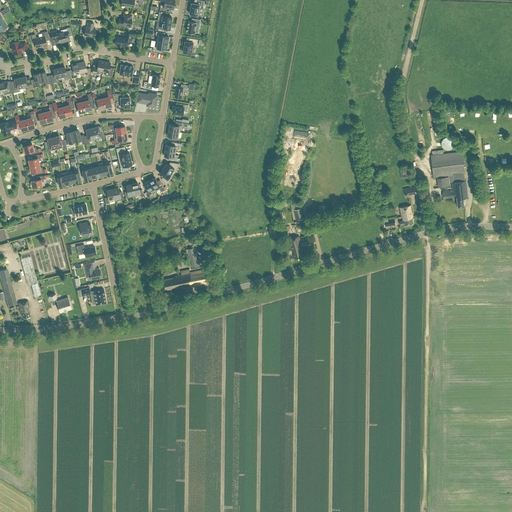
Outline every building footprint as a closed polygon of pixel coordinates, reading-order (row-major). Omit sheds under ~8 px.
[(192,2),(190,12),(200,14),(201,7),(205,8),(206,1),(200,0),(199,0),(198,3),(192,2)] [(173,9),(174,3),(164,1),(163,5),(160,4),(159,10),(165,11),(166,8),(173,9)] [(159,11),(157,20),(170,23),(171,22),(172,18),(171,18),(171,17),(166,16),(165,15),(165,12),(159,11)] [(123,25),(130,26),(131,19),(131,18),(131,14),(124,13),(122,19),(119,19),(118,24),(123,25)] [(201,19),(192,18),(192,21),(189,20),(187,31),(195,33),(196,26),(199,27),(201,19)] [(155,30),(164,31),(164,28),(166,28),(169,29),(170,23),(157,20),(155,30)] [(93,27),(94,23),(88,22),(87,27),(85,27),(84,35),(94,37),(96,29),(92,28),(93,27)] [(67,30),(61,32),(63,42),(66,41),(70,40),(69,36),(69,35),(72,34),(70,27),(66,28),(67,30)] [(63,42),(61,32),(58,33),(57,30),(50,32),(52,39),(55,38),(56,39),(57,43),(61,42),(61,43),(63,42)] [(42,36),(39,37),(41,47),(47,45),(46,40),(49,39),(47,31),(41,32),(42,36)] [(156,34),(155,40),(167,42),(167,41),(168,42),(169,37),(168,37),(168,36),(163,35),(164,32),(156,31),(155,34),(156,34)] [(130,41),(132,33),(126,32),(125,37),(123,37),(116,36),(114,44),(118,45),(118,46),(121,46),(121,45),(126,46),(127,45),(128,45),(128,43),(127,43),(127,41),(130,41)] [(41,47),(39,37),(36,38),(35,34),(29,35),(31,44),(35,43),(36,48),(41,47)] [(185,40),(183,52),(186,52),(186,53),(189,53),(192,53),(193,45),(197,46),(198,39),(189,37),(189,41),(185,40)] [(167,42),(155,40),(154,46),(153,46),(152,50),(160,51),(161,48),(166,49),(166,48),(167,48),(168,43),(167,43),(167,42)] [(19,41),(11,43),(12,47),(11,47),(10,48),(11,50),(12,50),(13,54),(21,52),(21,50),(27,48),(25,41),(19,43),(19,41)] [(99,70),(102,71),(104,61),(98,60),(97,65),(93,64),(92,73),(99,74),(99,70)] [(84,61),(78,63),(80,73),(85,72),(86,75),(90,74),(90,67),(86,68),(84,61)] [(104,61),(102,71),(105,72),(105,75),(108,75),(112,76),(113,69),(113,68),(109,68),(110,62),(104,61)] [(73,69),(69,70),(71,78),(75,77),(77,77),(76,74),(80,73),(78,63),(71,64),(73,69)] [(119,74),(131,76),(133,66),(120,64),(119,74)] [(64,66),(58,67),(61,78),(64,77),(64,79),(71,78),(69,70),(65,71),(64,66)] [(54,74),(50,75),(52,83),(59,81),(58,78),(61,78),(58,67),(53,69),(54,74)] [(45,71),(39,72),(42,82),(44,82),(45,84),(52,83),(50,75),(46,76),(45,71)] [(34,78),(31,79),(32,87),(39,86),(39,83),(42,82),(39,72),(33,74),(34,78)] [(141,87),(143,87),(151,89),(152,86),(158,87),(160,76),(152,74),(151,82),(144,81),(142,81),(141,87)] [(20,77),(22,87),(25,86),(26,89),(33,88),(32,87),(31,79),(30,79),(30,76),(26,77),(25,76),(20,77)] [(11,85),(13,92),(13,93),(20,91),(19,88),(22,87),(20,77),(14,78),(15,84),(11,85)] [(0,82),(3,92),(3,94),(9,92),(10,93),(13,92),(11,85),(9,85),(8,85),(7,81),(3,82),(3,81),(0,82)] [(176,86),(175,96),(182,97),(183,87),(187,88),(188,85),(181,84),(181,87),(176,86)] [(104,104),(105,107),(111,105),(110,101),(113,100),(112,98),(110,90),(107,91),(108,96),(105,97),(104,95),(102,95),(104,104)] [(116,99),(116,100),(120,100),(120,104),(120,106),(124,106),(124,107),(125,107),(125,108),(128,108),(128,107),(129,107),(129,96),(120,97),(120,93),(116,93),(112,93),(113,99),(116,99)] [(139,93),(137,101),(147,103),(147,105),(155,107),(155,106),(156,105),(156,104),(156,103),(156,102),(157,94),(149,93),(148,94),(139,93)] [(104,104),(102,95),(100,96),(100,98),(96,99),(96,96),(95,94),(92,95),(92,97),(93,97),(94,103),(97,103),(99,109),(105,107),(104,104)] [(82,99),(85,110),(91,109),(90,103),(92,102),(93,102),(91,95),(87,96),(88,97),(84,98),(82,99)] [(75,109),(78,109),(79,112),(85,110),(82,99),(80,99),(80,102),(77,102),(75,97),(72,98),(75,109)] [(63,104),(66,116),(72,114),(71,109),(74,108),(72,100),(71,98),(68,99),(68,101),(69,105),(66,106),(65,103),(63,104)] [(53,106),(55,114),(56,115),(59,114),(60,117),(66,116),(63,104),(57,105),(56,102),(52,103),(53,106)] [(188,105),(181,103),(180,106),(172,105),(172,109),(172,112),(183,114),(184,109),(187,110),(188,105)] [(46,109),(44,109),(47,121),(53,119),(51,114),(54,113),(52,106),(52,104),(49,105),(49,107),(50,110),(46,111),(46,109)] [(34,111),(34,113),(36,119),(39,118),(41,123),(47,121),(44,109),(41,110),(42,112),(38,113),(37,110),(34,111)] [(27,116),(25,116),(28,128),(34,127),(32,121),(36,120),(36,119),(34,113),(33,113),(30,114),(31,117),(27,118),(27,116)] [(18,129),(21,128),(22,130),(28,128),(25,116),(22,117),(23,119),(20,120),(18,114),(14,115),(18,129)] [(16,128),(14,120),(7,122),(7,121),(1,123),(2,127),(1,128),(1,130),(3,130),(4,135),(10,133),(9,129),(12,128),(12,129),(16,128)] [(179,131),(179,132),(181,132),(182,122),(176,121),(175,124),(170,124),(169,130),(179,131)] [(113,131),(114,133),(126,132),(125,126),(119,126),(119,123),(111,124),(109,124),(110,128),(112,128),(112,127),(115,127),(116,131),(113,131)] [(98,126),(92,127),(94,138),(98,137),(99,140),(104,139),(102,131),(102,132),(100,133),(98,126)] [(84,136),(86,144),(93,142),(92,139),(94,138),(92,127),(86,129),(87,136),(84,137),(84,136)] [(78,129),(72,131),(75,141),(78,140),(79,144),(86,143),(86,144),(84,136),(83,134),(83,135),(80,136),(78,129)] [(178,137),(179,132),(179,131),(169,130),(168,136),(170,136),(170,139),(177,140),(177,137),(178,137)] [(64,139),(66,148),(72,146),(71,142),(75,141),(72,131),(66,133),(68,139),(64,140),(64,139)] [(114,136),(114,140),(113,140),(111,140),(112,143),(114,143),(121,142),(121,139),(127,138),(126,132),(114,133),(114,136)] [(59,135),(53,137),(56,147),(59,146),(60,150),(66,148),(64,139),(64,141),(61,142),(59,135)] [(56,147),(53,137),(47,138),(49,146),(46,147),(48,153),(54,151),(53,148),(56,147)] [(447,150),(448,150),(450,149),(451,149),(452,148),(453,147),(454,146),(454,144),(455,143),(454,141),(454,140),(453,138),(451,138),(450,137),(449,137),(447,137),(446,137),(444,138),(443,139),(442,140),(442,141),(441,143),(442,144),(442,146),(443,147),(444,148),(445,149),(447,150)] [(33,147),(32,143),(23,146),(24,152),(30,151),(31,154),(38,152),(40,151),(39,148),(36,149),(35,147),(33,147)] [(116,148),(119,160),(130,157),(129,151),(126,152),(125,152),(123,146),(116,148)] [(434,177),(449,175),(449,176),(450,182),(452,182),(453,191),(453,194),(450,194),(450,190),(442,191),(443,198),(457,197),(457,199),(457,202),(458,206),(464,206),(463,198),(467,197),(466,180),(466,181),(465,172),(463,151),(444,153),(443,149),(432,150),(433,154),(431,155),(434,177)] [(28,159),(29,166),(37,164),(39,164),(38,160),(40,159),(40,157),(43,156),(43,153),(38,154),(33,155),(33,158),(28,159)] [(130,157),(119,160),(120,166),(132,163),(130,157)] [(166,163),(163,168),(173,175),(178,167),(179,163),(170,161),(169,164),(166,163)] [(98,163),(98,166),(101,175),(106,174),(104,163),(104,162),(98,163)] [(109,162),(104,163),(106,174),(112,172),(109,162)] [(42,167),(40,167),(39,164),(37,164),(29,166),(31,172),(36,171),(37,174),(42,172),(47,171),(46,168),(43,169),(42,167)] [(90,178),(87,167),(84,168),(84,165),(81,166),(84,179),(90,178)] [(93,167),(93,166),(87,167),(90,178),(95,176),(93,167)] [(173,175),(163,168),(160,173),(163,176),(161,179),(166,185),(173,175)] [(64,184),(62,173),(56,174),(59,185),(64,184)] [(31,180),(32,186),(42,185),(41,181),(43,181),(43,179),(46,178),(46,175),(44,175),(36,176),(36,179),(31,180)] [(450,185),(450,182),(449,176),(437,178),(438,186),(450,185)] [(150,180),(155,190),(160,188),(161,192),(165,189),(162,183),(159,185),(155,177),(150,180)] [(152,192),(155,190),(150,180),(144,182),(148,190),(146,192),(148,197),(153,194),(152,192)] [(137,182),(131,184),(134,195),(140,194),(141,196),(143,196),(142,189),(139,189),(137,182)] [(134,195),(131,184),(125,185),(127,191),(124,191),(125,197),(134,195)] [(112,188),(115,200),(120,199),(120,200),(124,199),(122,192),(119,192),(118,187),(112,188)] [(110,201),(115,200),(112,188),(106,189),(108,197),(105,197),(106,203),(110,202),(110,201)] [(85,204),(74,206),(76,215),(87,213),(85,204)] [(401,216),(402,215),(412,213),(410,205),(399,207),(401,216)] [(294,209),(297,219),(304,218),(301,207),(294,209)] [(293,209),(286,210),(289,222),(296,221),(293,209)] [(412,213),(402,215),(403,220),(399,221),(399,224),(404,223),(404,225),(413,223),(412,219),(413,219),(412,213)] [(82,226),(84,236),(93,234),(91,228),(92,228),(91,223),(89,224),(87,224),(87,221),(79,223),(79,226),(82,226)] [(292,249),(293,249),(297,248),(297,246),(298,246),(297,245),(299,244),(301,244),(299,236),(289,238),(292,249)] [(94,246),(90,247),(90,246),(85,247),(84,244),(76,246),(78,254),(84,253),(85,256),(92,255),(92,254),(96,253),(94,246)] [(297,248),(293,249),(295,258),(304,256),(302,250),(303,250),(301,244),(299,244),(297,245),(298,246),(297,246),(297,248)] [(196,253),(195,253),(193,247),(186,249),(187,255),(189,255),(190,261),(191,260),(192,266),(200,265),(199,259),(197,259),(196,253)] [(40,294),(30,256),(21,258),(28,285),(31,284),(34,296),(40,294)] [(90,263),(85,264),(86,273),(89,272),(90,275),(90,279),(101,277),(101,276),(102,276),(101,271),(100,271),(99,268),(95,269),(93,269),(92,267),(91,267),(90,263)] [(191,284),(194,283),(192,275),(193,275),(192,272),(190,272),(189,268),(180,270),(181,274),(174,275),(175,277),(162,279),(164,290),(180,287),(181,288),(191,286),(191,284)] [(192,275),(194,283),(195,285),(209,282),(206,269),(192,272),(193,275),(192,275)] [(10,275),(1,278),(8,305),(17,303),(10,275)] [(89,287),(81,288),(82,296),(90,294),(91,299),(94,298),(95,304),(106,302),(104,288),(90,291),(89,287)] [(56,301),(55,298),(57,298),(55,293),(48,296),(50,300),(51,299),(52,305),(57,303),(60,312),(64,311),(67,310),(72,308),(68,297),(56,301)] [(30,316),(28,307),(29,307),(28,300),(18,302),(21,314),(22,314),(23,317),(30,316)]
